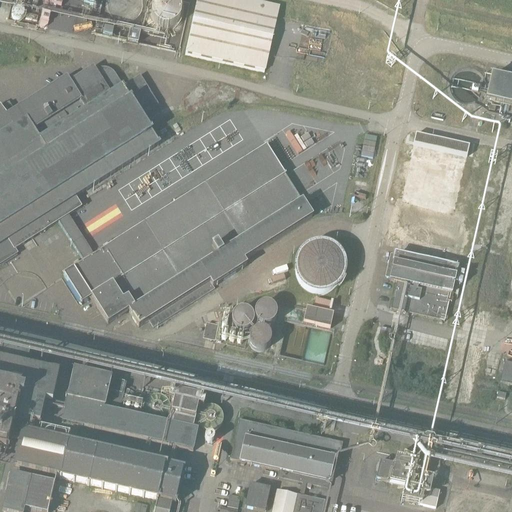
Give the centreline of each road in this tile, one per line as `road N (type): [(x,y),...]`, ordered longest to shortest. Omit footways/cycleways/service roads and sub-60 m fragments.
road 1 (unclassified): [(511,446),(0,329)]
road 2 (unknown): [(379,244),(325,231),(152,339),(124,348)]
road 3 (unknown): [(361,310),(482,335),(511,326)]
